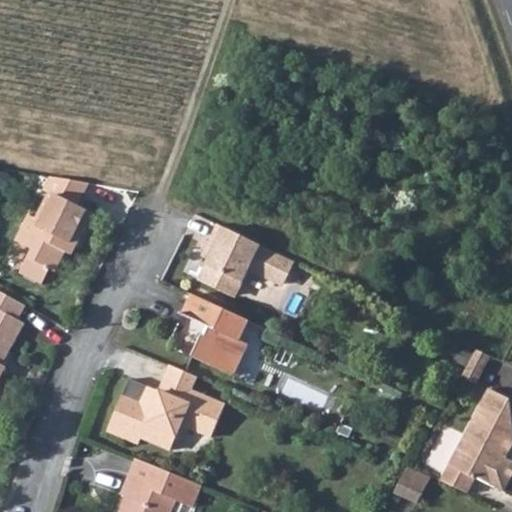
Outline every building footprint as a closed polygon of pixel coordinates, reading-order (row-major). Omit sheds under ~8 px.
[(91,182),(52,175),(45,189),(56,196),(43,220),(31,213),(17,238),(34,248),(20,273),(41,285),(50,266),(57,269),(71,242),(77,246),(95,214),(79,204),(91,182)] [(293,264),(214,226),(199,258),(205,261),(195,282),(228,298),(235,295),(246,272),(276,286),(283,284),(293,264)] [(28,303),(0,287),(0,385),(9,367),(0,361),(4,354),(7,356),(25,322),(19,318),(28,303)] [(246,323),(189,297),(180,317),(207,330),(203,338),(200,337),(190,359),(231,378),(246,346),(238,342),(246,323)] [(475,351),(461,377),(474,384),(488,357),(475,351)] [(194,380),(169,369),(157,398),(127,386),(107,435),(138,448),(141,441),(171,453),(181,427),(211,439),(224,407),(189,393),(194,380)] [(488,391),(440,484),(467,496),(475,480),(502,494),(511,475),(511,469),(502,465),(511,445),(511,440),(508,402),(488,391)] [(201,489),(135,462),(120,498),(126,501),(121,511),(172,511),(176,504),(192,510),(201,489)] [(406,468),(393,495),(416,507),(429,479),(428,479),(412,471),(406,468)]
